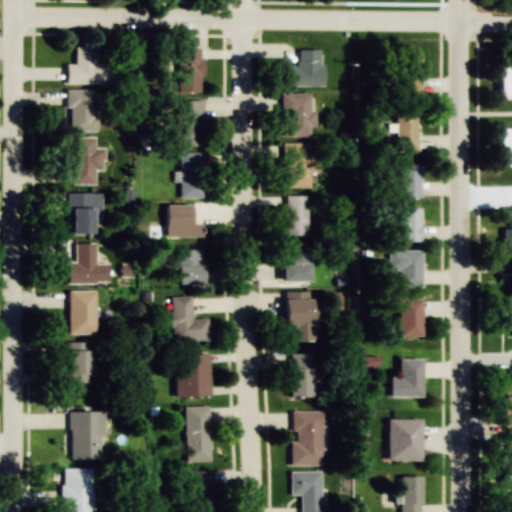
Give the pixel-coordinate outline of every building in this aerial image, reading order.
[(64,82),(101,83),(101,47),(73,47),(73,64),(64,64),(64,82)] [(199,93),(199,48),(175,48),(175,93),(199,93)] [(295,50),(295,66),(278,66),(278,86),(320,86),(319,50),(295,50)] [(417,94),(417,53),(395,53),(395,94),(417,94)] [(511,57),(497,57),(498,100),(511,100),(511,57)] [(94,132),(94,90),(66,90),(66,132),(94,132)] [(309,94),(280,94),(280,137),(309,137),(309,94)] [(201,100),(175,100),(175,146),(201,146),(201,100)] [(393,113),(393,152),(414,152),(414,113),(393,113)] [(497,168),(511,168),(511,129),(497,129),(497,168)] [(93,137),(65,137),(65,159),(70,159),(70,185),(93,185),(93,137)] [(285,175),(285,188),(307,188),(307,143),(279,143),(279,175),(285,175)] [(178,199),(201,198),(200,152),(176,153),(178,199)] [(397,165),(397,199),(417,199),(417,165),(397,165)] [(99,194),(65,193),(64,235),(90,235),(90,215),(99,215),(99,194)] [(305,196),(281,196),(281,237),(305,237),(305,196)] [(200,225),(189,225),(189,206),(164,206),(164,239),(200,239),(200,225)] [(509,229),(501,229),(501,255),(511,254),(511,208),(509,209),(509,229)] [(398,243),(417,243),(417,209),(398,209),(398,243)] [(65,283),(106,283),(106,264),(93,264),(93,244),(72,244),(72,262),(65,262),(65,283)] [(281,282),(307,282),(307,248),(281,248),(281,282)] [(176,285),(200,285),(200,250),(176,250),(176,285)] [(417,288),(417,251),(386,251),(386,273),(395,273),(395,288),(417,288)] [(65,333),(92,333),(92,291),(65,291),(65,333)] [(281,326),(288,326),(288,341),(310,341),(308,292),(280,292),(281,326)] [(168,297),(168,313),(162,313),(162,328),(170,328),(170,340),(205,340),(205,319),(189,319),(189,297),(168,297)] [(417,300),(395,300),(395,337),(417,337),(417,300)] [(501,332),(511,331),(511,301),(501,301),(501,332)] [(92,349),(86,349),(86,342),(64,342),(64,382),(92,382),(92,349)] [(205,395),(205,353),(173,353),(173,395),(205,395)] [(309,396),(309,353),(287,353),(287,396),(309,396)] [(395,358),(395,377),(386,377),(386,395),(417,395),(417,358),(395,358)] [(511,387),(500,388),(500,426),(511,425),(511,387)] [(183,406),(184,461),(207,460),(206,406),(183,406)] [(288,464),(321,465),(322,410),(289,410),(288,464)] [(67,411),(67,458),(100,458),(100,411),(67,411)] [(417,460),(417,418),(384,418),(384,460),(417,460)] [(511,488),(511,453),(499,453),(499,489),(511,488)] [(88,511),(89,468),(60,468),(59,511),(88,511)] [(188,471),(187,511),(212,511),(213,471),(188,471)] [(299,494),(298,511),(321,511),(321,471),(288,471),(288,494),(299,494)] [(397,511),(418,511),(418,476),(398,476),(397,511)] [(495,511),(511,511),(511,500),(496,500),(495,511)]
